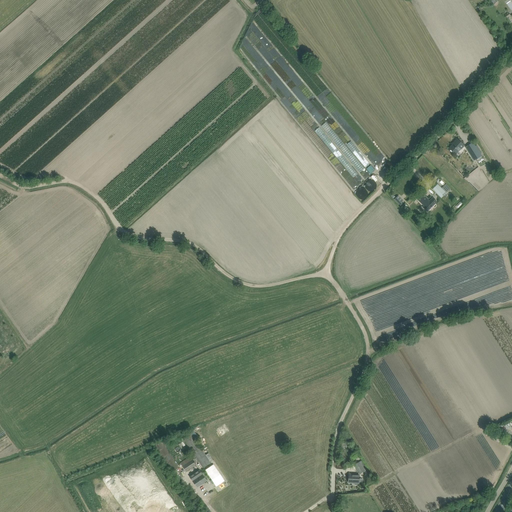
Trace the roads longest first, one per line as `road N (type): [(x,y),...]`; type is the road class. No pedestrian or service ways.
road 1 (track): [(0,175),(20,187),(73,184),(125,234),(193,245),(240,283),(260,287),(332,272),(368,339),(333,470)]
road 2 (unclassified): [(389,186),(511,61)]
